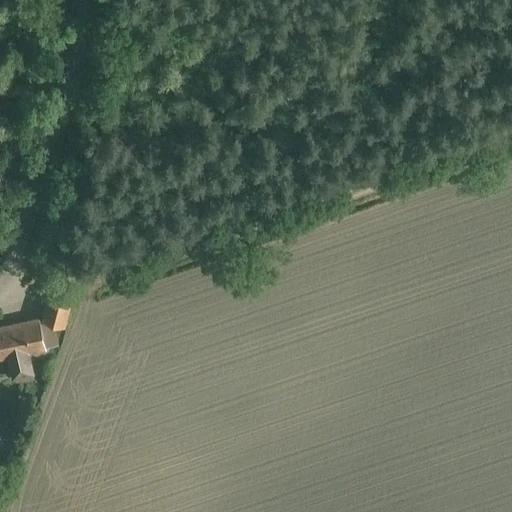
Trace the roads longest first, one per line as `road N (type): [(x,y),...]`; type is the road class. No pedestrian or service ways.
road 1 (track): [(511,139),(114,276),(0,299)]
road 2 (unclassified): [(0,299),(75,87),(82,0)]
